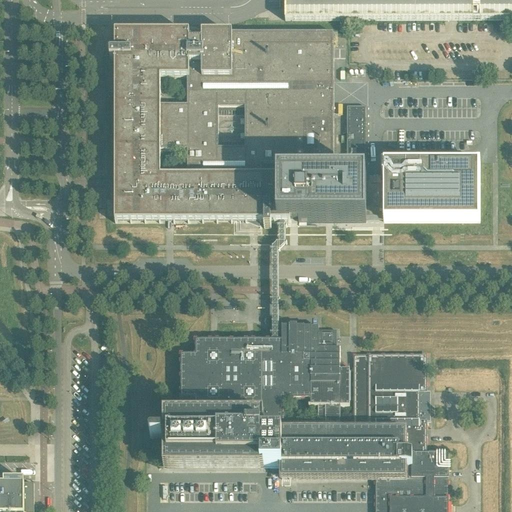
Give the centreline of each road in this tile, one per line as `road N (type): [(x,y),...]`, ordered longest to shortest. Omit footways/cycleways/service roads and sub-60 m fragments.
road 1 (unclassified): [(60,271),(511,271)]
road 2 (unclassified): [(57,511),(60,271)]
road 3 (tertiary): [(99,8),(243,5)]
